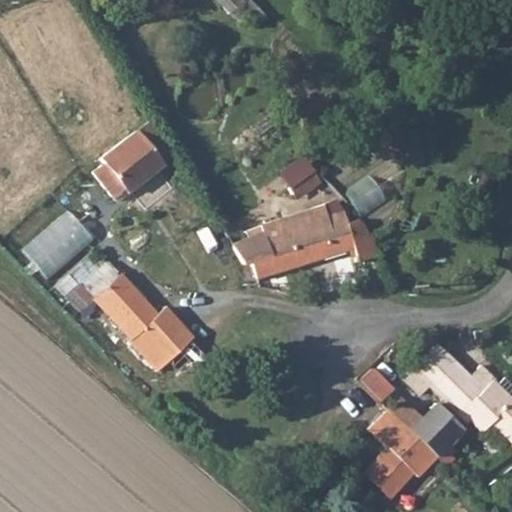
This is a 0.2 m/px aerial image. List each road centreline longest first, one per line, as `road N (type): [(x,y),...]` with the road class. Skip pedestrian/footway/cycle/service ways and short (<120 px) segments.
road 1 (residential): [(201,308),(255,301),(363,322)]
road 2 (residential): [(363,322),(474,306),(511,277)]
